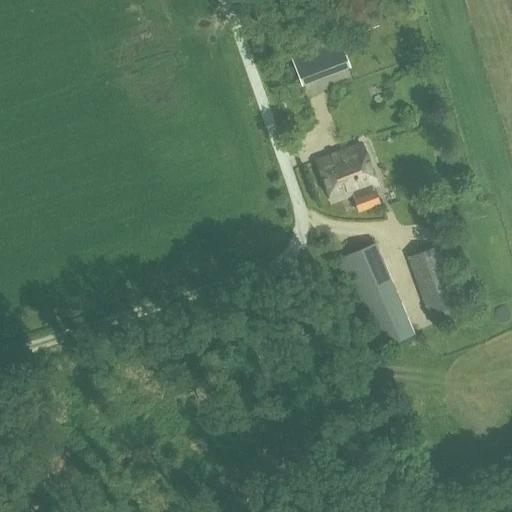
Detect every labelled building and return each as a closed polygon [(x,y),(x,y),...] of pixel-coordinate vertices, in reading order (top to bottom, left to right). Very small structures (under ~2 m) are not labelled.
[(290,55),(301,84),(349,66),(338,37),(290,55)] [(322,159),(337,198),(358,191),(360,197),(379,189),(362,144),(322,159)] [(362,201),(370,219),(391,210),(382,191),(362,201)] [(410,338),(420,334),(385,242),(350,255),(388,354),(412,345),(410,338)] [(408,256),(433,325),(460,315),(435,247),(408,256)]
